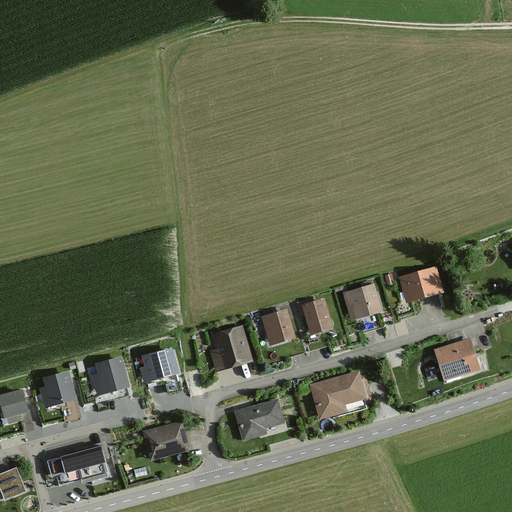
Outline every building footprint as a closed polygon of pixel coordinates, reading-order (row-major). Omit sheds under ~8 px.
[(434,270),(398,279),(404,305),(440,296),(434,270)] [(371,289),(344,296),(347,309),(351,308),(355,320),(378,314),(371,289)] [(322,302),(299,308),(306,336),(329,330),(322,302)] [(284,314),(259,321),(267,348),(291,342),(284,314)] [(238,329),(210,337),(219,370),(248,363),(238,329)] [(471,339),(434,351),(444,384),(481,373),(471,339)] [(144,385),(180,376),(173,350),(142,358),(145,369),(140,370),(144,385)] [(97,397),(130,389),(122,359),(95,365),(98,375),(92,376),(97,397)] [(45,410),(77,402),(69,373),(43,380),(45,388),(40,389),(45,410)] [(354,376),(308,389),(317,420),(341,413),(339,405),(361,399),(354,376)] [(0,404),(4,421),(29,414),(23,391),(0,397),(0,404)] [(274,404),(231,414),(237,442),(262,436),(260,430),(280,425),(274,404)] [(178,426),(141,435),(147,461),(184,452),(178,426)] [(103,476),(96,447),(49,459),(56,488),(103,476)] [(16,472),(0,478),(0,490),(5,503),(25,496),(16,472)]
